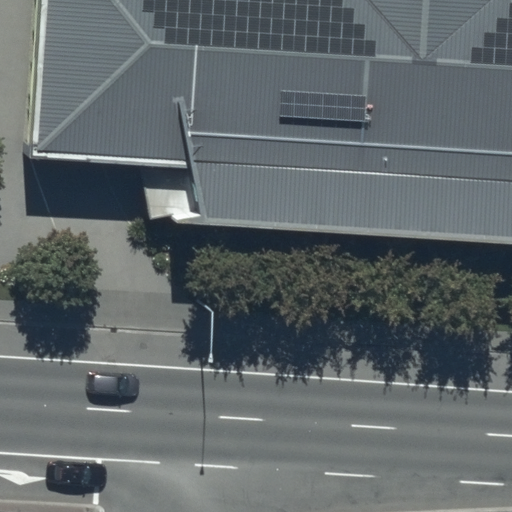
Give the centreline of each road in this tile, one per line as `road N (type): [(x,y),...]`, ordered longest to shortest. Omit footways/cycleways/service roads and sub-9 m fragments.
road 1 (primary): [(156,414),(511,437)]
road 2 (primary): [(0,403),(156,414)]
